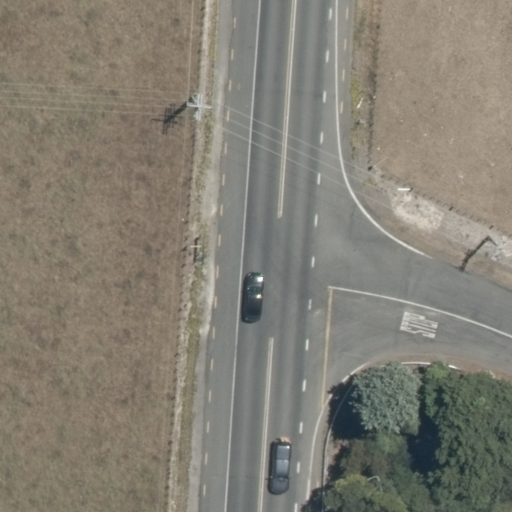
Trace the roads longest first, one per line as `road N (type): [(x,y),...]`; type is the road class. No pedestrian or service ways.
road 1 (trunk): [(281,286),(302,0)]
road 2 (residential): [(511,338),(450,313),(335,287),(281,286)]
road 3 (trunk): [(263,511),(281,286)]
